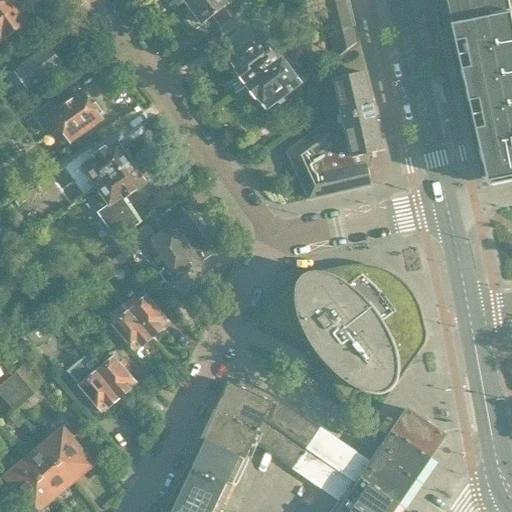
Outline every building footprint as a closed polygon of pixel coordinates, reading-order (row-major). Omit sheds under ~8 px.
[(0,0),(0,57),(1,57),(0,56),(0,42),(30,21),(29,18),(30,15),(25,8),(21,8),(15,0),(0,0)] [(242,11),(235,1),(235,0),(192,0),(187,4),(202,24),(213,16),(220,27),(242,11)] [(359,42),(348,0),(299,0),(320,29),(328,24),(336,58),(359,42)] [(511,0),(446,0),(452,25),(456,43),(460,43),(467,70),(463,70),(470,103),(474,102),(480,129),(476,130),(490,187),(511,181),(511,0)] [(235,70),(246,85),(290,52),(279,37),(272,42),(263,30),(227,57),(236,70),(235,70)] [(4,76),(19,97),(63,66),(63,65),(64,60),(59,53),(54,53),(48,45),(4,76)] [(290,52),(246,85),(257,99),(258,99),(267,111),(307,80),(307,76),(290,52)] [(335,80),(342,111),(344,119),(341,120),(333,124),(330,121),(287,153),(309,199),(372,184),(367,164),(363,164),(362,163),(363,163),(363,162),(363,161),(363,160),(363,159),(362,158),(361,157),(361,156),(384,151),(365,73),(335,80)] [(51,103),(25,121),(35,135),(48,126),(62,145),(101,119),(99,116),(102,114),(96,105),(93,107),(84,94),(57,112),(51,103)] [(82,168),(95,187),(136,159),(129,149),(123,149),(118,142),(108,148),(106,147),(95,155),(89,145),(69,160),(77,171),(82,168)] [(143,221),(126,197),(136,190),(135,188),(146,181),(141,174),(143,169),(136,159),(95,187),(108,205),(98,212),(117,239),(143,221)] [(189,215),(175,224),(156,237),(152,232),(143,238),(138,231),(130,238),(121,245),(140,269),(147,263),(165,288),(201,262),(209,257),(202,248),(209,244),(189,215)] [(141,275),(140,274),(129,260),(121,266),(134,281),(141,275)] [(421,313),(420,309),(419,305),(417,301),(415,298),(413,294),(410,290),(408,287),(405,284),(402,282),(400,280),(395,276),(390,273),(387,271),(382,269),(348,276),(346,266),(310,273),(306,274),(300,276),(297,278),(292,280),(287,283),(283,286),(279,289),(277,291),(274,295),(271,299),(268,303),(265,308),(258,324),(295,341),(304,335),(322,358),(323,359),(326,363),(330,368),(335,372),(337,375),(334,378),(341,387),(347,383),(351,385),(355,388),(359,390),(362,391),(365,392),(368,393),(371,393),(375,394),(378,394),(384,394),(387,393),(390,391),(391,390),(392,389),(394,387),(418,354),(424,346),(424,344),(425,342),(425,341),(426,339),(426,338),(426,336),(426,334),(426,332),(421,313)] [(86,289),(73,299),(94,325),(96,315),(92,310),(98,305),(86,289)] [(138,301),(128,309),(150,336),(168,321),(143,291),(135,297),(138,301)] [(94,325),(73,299),(68,303),(80,319),(81,319),(85,325),(94,325)] [(150,336),(128,309),(118,318),(114,315),(107,320),(133,351),(150,336)] [(52,335),(40,321),(20,337),(27,346),(31,351),(38,344),(39,345),(52,335)] [(136,381),(111,353),(110,351),(102,358),(105,360),(95,369),(118,396),(136,381)] [(118,396),(95,369),(89,362),(79,371),(82,375),(74,381),(100,411),(118,396)] [(32,394),(16,374),(0,387),(0,392),(14,409),(32,394)] [(241,381),(237,388),(268,402),(271,395),(271,394),(241,381)] [(229,384),(216,412),(257,431),(270,404),(268,402),(237,388),(229,384)] [(296,412),(271,395),(268,402),(270,404),(257,431),(253,441),(268,452),(296,412)] [(408,410),(391,433),(429,459),(446,436),(408,410)] [(216,412),(203,439),(244,459),(253,441),(257,431),(216,412)] [(320,428),(296,412),(268,452),(292,468),(320,428)] [(320,428),(292,468),(317,485),(345,445),(320,428)] [(63,430),(44,446),(73,480),(81,474),(84,474),(89,470),(89,467),(92,465),(63,430)] [(391,433),(371,463),(360,479),(397,505),(429,459),(391,433)] [(203,439),(190,465),(232,485),(244,459),(203,439)] [(371,463),(345,445),(317,485),(343,503),(345,501),(360,479),(371,463)] [(73,480),(44,446),(26,461),(54,496),(56,494),(59,494),(64,491),(64,488),(73,480)] [(54,496),(26,461),(7,477),(28,503),(28,506),(32,511),(38,511),(45,506),(46,503),(54,496)] [(218,511),(232,485),(190,465),(177,492),(218,511)] [(392,511),(397,505),(360,479),(345,501),(361,511),(392,511)] [(218,511),(177,492),(167,511),(218,511)] [(343,503),(337,511),(361,511),(345,501),(343,503)]
